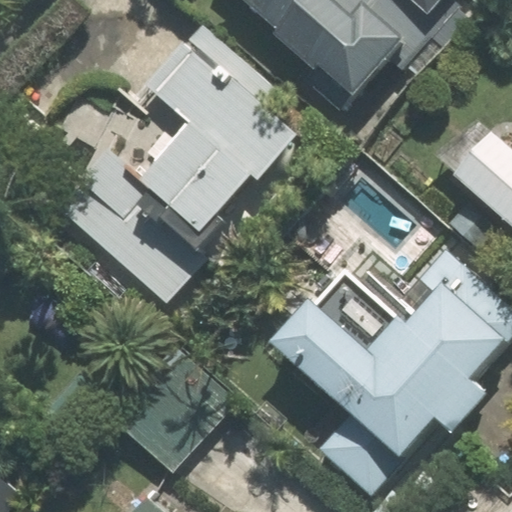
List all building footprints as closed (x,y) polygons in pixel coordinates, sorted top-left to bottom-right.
[(306,83),(344,117),(410,43),(419,52),(445,23),(435,14),(447,0),(235,0),(316,71),(306,83)] [(67,226),(167,309),(208,260),(198,251),(255,182),(263,189),(300,145),(196,58),(153,110),(183,134),(145,179),(115,155),(83,193),(90,199),(67,226)] [(456,184),(511,235),(511,155),(496,140),(456,184)] [(318,455),(374,501),(436,428),(452,441),(488,397),(473,384),(511,336),(511,311),(444,255),(401,307),(417,320),(407,331),(401,326),(371,361),(311,312),(272,359),(346,421),(318,455)] [(121,433),(174,477),(235,405),(182,361),(121,433)] [(0,511),(5,511),(15,501),(0,487),(0,511)] [(138,511),(160,511),(148,501),(138,511)]
